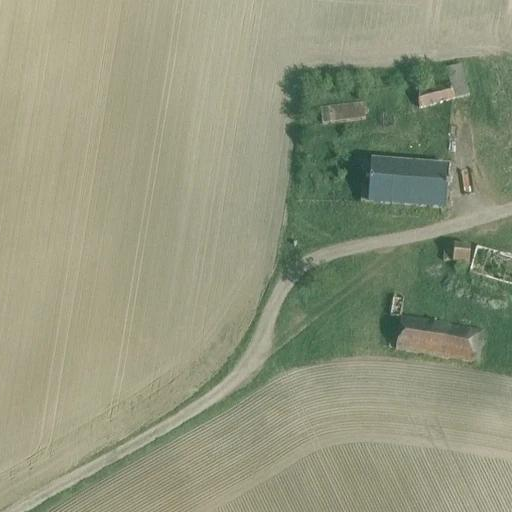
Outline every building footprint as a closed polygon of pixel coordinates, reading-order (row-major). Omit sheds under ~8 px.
[(425,93),(419,95),(419,111),(454,101),(469,97),(461,68),(446,71),(450,86),(433,91),(431,83),(423,85),(425,93)] [(318,112),(321,128),(363,121),(360,105),(318,112)] [(362,188),(361,205),(368,205),(446,211),(449,168),(371,163),(371,167),(363,166),(362,173),(370,173),(369,189),(362,188)] [(511,259),(477,248),(469,276),(511,288),(511,259)] [(395,353),(476,366),(481,332),(400,319),(395,353)]
